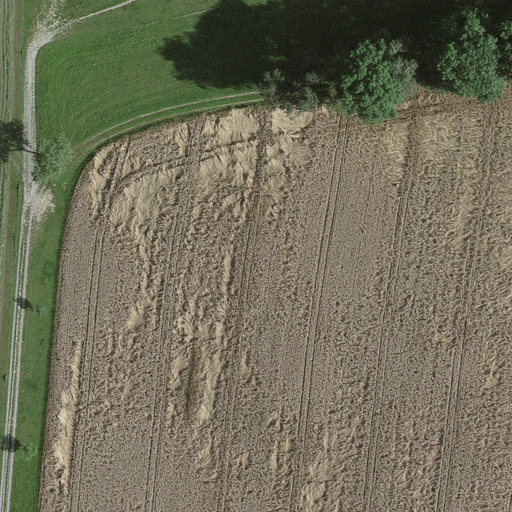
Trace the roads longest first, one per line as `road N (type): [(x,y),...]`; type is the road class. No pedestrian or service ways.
road 1 (track): [(5,511),(30,199),(58,166),(148,119),(511,54)]
road 2 (track): [(30,199),(33,0)]
